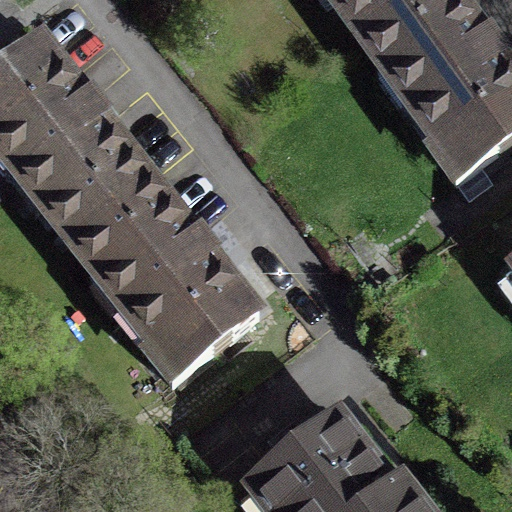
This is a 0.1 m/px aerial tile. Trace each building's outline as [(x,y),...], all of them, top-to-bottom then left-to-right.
[(418,0),(319,0),(353,47),(418,0)] [(511,80),(453,0),(418,0),(353,47),(456,189),(511,148),(511,80)] [(0,175),(63,254),(150,185),(39,46),(0,77),(0,175)] [(150,185),(63,254),(173,391),(259,322),(150,185)] [(335,422),(307,445),(297,433),(269,455),(279,467),(251,489),(268,511),(420,511),(398,485),(390,490),(335,422)]
